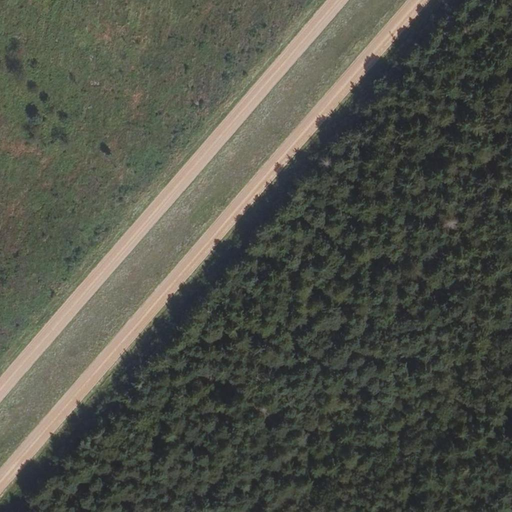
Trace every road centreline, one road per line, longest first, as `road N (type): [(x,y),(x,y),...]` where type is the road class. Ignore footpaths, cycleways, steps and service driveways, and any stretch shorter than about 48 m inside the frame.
road 1 (track): [(0,485),(419,0)]
road 2 (track): [(0,391),(338,0)]
